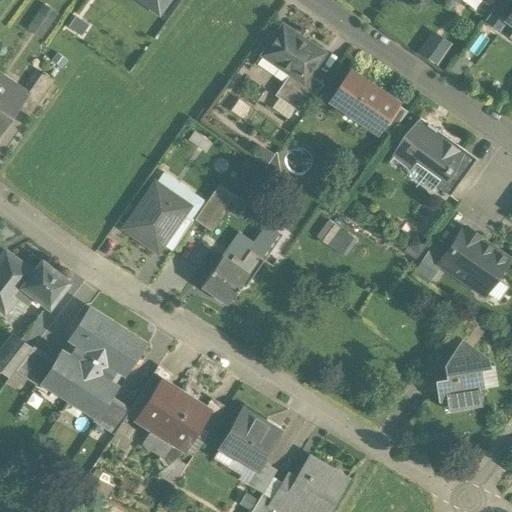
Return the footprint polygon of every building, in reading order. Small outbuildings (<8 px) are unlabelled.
[(143,0),(158,10),(164,0),(143,0)] [(511,0),(494,0),(492,3),(483,17),(497,27),(504,17),(503,17),(511,4),(511,0)] [(27,26),(42,36),(58,12),(43,2),(27,26)] [(511,4),(503,17),(504,17),(511,23),(511,4)] [(323,51),(280,22),(259,53),(287,72),(279,83),(294,93),(301,82),(302,82),(308,73),(323,51)] [(450,44),(436,34),(422,54),(436,64),(450,44)] [(42,72),(27,95),(25,93),(19,101),(20,102),(16,108),(16,109),(27,116),(52,79),(42,72)] [(371,89),(346,72),(331,94),(377,125),(389,108),(394,100),(382,91),(381,92),(373,86),(371,89)] [(308,73),(302,82),(301,82),(294,93),(279,83),(273,93),(301,112),(321,82),(308,73)] [(25,93),(0,76),(0,133),(16,109),(16,108),(20,102),(19,101),(25,93)] [(474,156),(434,127),(425,120),(425,121),(418,116),(391,153),(408,165),(411,161),(426,167),(435,179),(433,183),(447,193),(474,156)] [(154,182),(123,226),(156,248),(160,242),(181,212),(186,204),(154,182)] [(217,182),(192,217),(208,228),(232,193),(217,182)] [(181,212),(160,242),(170,249),(191,219),(181,212)] [(264,223),(246,247),(248,248),(261,258),(279,234),(264,223)] [(478,235),(464,225),(463,227),(461,226),(437,260),(475,286),(485,270),(492,275),(505,256),(477,237),(478,235)] [(220,253),(200,280),(210,287),(208,290),(212,293),(212,296),(218,301),(221,299),(224,301),(236,285),(239,288),(261,258),(248,248),(240,260),(230,253),(227,258),(220,253)] [(4,250),(0,255),(0,307),(3,310),(15,295),(25,303),(33,294),(21,284),(31,271),(4,250)] [(31,271),(21,284),(33,294),(48,305),(67,280),(40,259),(31,271)] [(142,340),(88,306),(52,362),(41,379),(42,380),(94,413),(95,414),(106,396),(142,340)] [(460,310),(439,339),(453,349),(460,339),(461,340),(475,320),(460,310)] [(12,333),(0,348),(0,366),(9,374),(14,368),(30,347),(12,333)] [(461,340),(460,339),(453,349),(444,362),(446,374),(435,376),(438,395),(444,395),(444,388),(477,384),(479,384),(476,366),(484,364),(483,358),(484,358),(483,355),(461,340)] [(52,362),(30,347),(14,368),(39,385),(42,380),(41,379),(52,362)] [(207,408),(161,379),(135,419),(151,428),(142,442),(161,454),(169,440),(182,448),(207,408)] [(479,402),(477,384),(444,388),(444,395),(446,406),(479,402)] [(127,409),(106,396),(95,414),(94,413),(91,418),(113,432),(127,409)] [(276,431),(240,409),(219,443),(255,465),(256,465),(260,458),(276,431)] [(137,434),(124,426),(111,446),(125,454),(137,434)] [(308,454),(289,486),(281,481),(272,497),(271,498),(295,511),(324,511),(346,477),(308,454)] [(260,458),(256,465),(255,465),(244,481),(260,491),(261,490),(275,466),(260,458)] [(163,479),(175,487),(188,467),(175,459),(163,479)] [(115,488),(90,472),(83,484),(107,499),(115,488)] [(260,491),(247,511),(262,511),(271,498),(272,497),(261,490),(260,491)]
